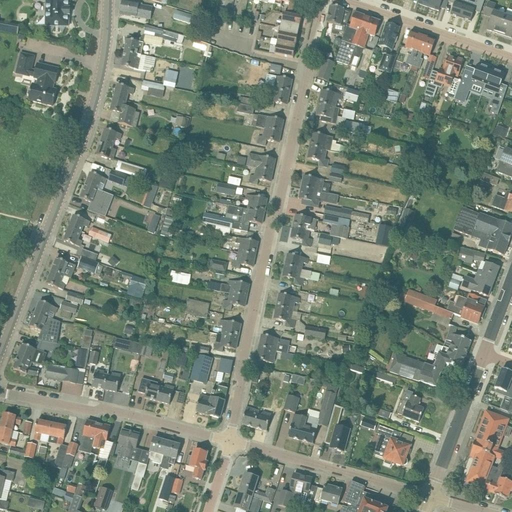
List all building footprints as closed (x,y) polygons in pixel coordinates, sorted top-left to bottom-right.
[(46,0),(45,26),(68,27),(69,0),(46,0)] [(139,4),(124,1),(122,0),(120,14),(151,20),(153,8),(139,5),(139,4)] [(431,0),(429,8),(439,11),(443,0),(431,0)] [(450,17),(459,20),(465,0),(450,0),(450,3),(454,4),(450,17)] [(478,0),(467,0),(460,21),(471,24),(475,12),(479,14),(484,2),(478,0)] [(487,30),(499,34),(506,15),(494,11),(496,5),(488,2),(484,15),(491,18),(487,30)] [(344,32),(346,27),(351,12),(344,9),(331,6),(327,23),(333,25),(331,34),(337,35),(338,31),(344,32)] [(175,11),(173,19),(191,24),(193,16),(175,11)] [(335,61),(350,67),(357,47),(368,17),(355,13),(350,28),(346,27),(344,32),(345,32),(342,41),(335,61)] [(292,16),(287,15),(283,14),(282,22),(277,21),(276,27),(299,32),(302,18),(297,17),(292,16)] [(511,17),(506,15),(499,34),(511,38),(511,37),(511,17)] [(380,22),(368,17),(357,47),(350,67),(357,69),(362,54),(366,55),(360,70),(367,72),(374,52),(364,49),(369,35),(374,37),(380,22)] [(399,28),(387,24),(379,47),(384,48),(382,54),(384,55),(379,70),(391,74),(397,56),(391,54),(399,28)] [(0,25),(0,31),(17,35),(18,29),(0,25)] [(144,29),(146,29),(145,36),(163,40),(176,44),(176,43),(182,45),(185,37),(144,25),(144,29)] [(299,32),(276,27),(275,33),(279,34),(278,41),(296,45),(299,32)] [(413,66),(423,37),(411,32),(406,48),(413,50),(411,56),(409,55),(406,64),(411,65),(413,66)] [(140,39),(128,36),(124,53),(137,56),(137,55),(141,55),(144,43),(162,47),(163,40),(145,36),(145,35),(140,39)] [(435,41),(423,37),(413,66),(411,65),(409,70),(417,72),(418,68),(420,69),(423,60),(420,59),(422,54),(430,56),(435,41)] [(296,45),(278,41),(273,40),(272,47),(276,48),(275,54),(293,58),(296,45)] [(197,42),(194,48),(206,52),(208,47),(197,42)] [(137,56),(124,53),(122,67),(143,71),(146,56),(141,55),(137,55),(137,56)] [(20,55),(15,74),(30,78),(30,77),(34,78),(33,78),(38,79),(37,86),(32,85),(31,89),(29,89),(27,95),(29,96),(28,101),(53,106),(57,91),(51,89),(53,82),(55,83),(59,70),(37,65),(35,72),(30,70),(33,58),(20,55)] [(429,81),(437,58),(431,56),(422,78),(429,81)] [(458,77),(463,62),(462,62),(462,60),(458,59),(458,60),(449,57),(444,70),(440,69),(436,82),(449,87),(446,97),(455,100),(461,81),(453,78),(454,76),(458,77)] [(334,63),(333,63),(324,60),(318,79),(328,82),(334,63)] [(455,100),(454,101),(462,104),(463,99),(466,100),(471,85),(483,89),(491,70),(478,65),(474,74),(465,70),(461,81),(455,100)] [(271,66),(270,73),(281,75),(282,68),(271,66)] [(491,70),(483,89),(484,89),(494,93),(489,107),(492,108),(490,113),(498,116),(508,87),(501,85),(505,75),(499,73),(500,71),(493,69),(492,70),(491,70)] [(178,73),(167,71),(164,86),(175,89),(178,73)] [(264,89),(273,91),(289,94),(292,80),(267,75),(264,89)] [(163,99),(165,89),(142,84),(141,90),(148,91),(147,96),(163,99)] [(438,87),(428,84),(425,95),(434,98),(438,87)] [(117,85),(114,98),(127,102),(128,94),(132,95),(134,89),(117,85)] [(348,89),(345,99),(357,103),(360,93),(348,89)] [(287,105),(289,94),(273,91),(271,99),(267,98),(266,106),(274,108),(275,103),(287,105)] [(322,91),(319,104),(336,108),(337,100),(342,101),(343,95),(322,91)] [(127,102),(114,98),(110,111),(123,115),(120,124),(135,128),(139,114),(134,112),(135,110),(125,107),(127,102)] [(253,107),(239,104),(237,112),(253,115),(255,107),(253,107)] [(336,108),(319,104),(316,116),(321,117),(320,122),(336,125),(340,109),(336,108)] [(355,112),(344,110),(342,118),(354,121),(355,112)] [(265,130),(281,134),(284,121),(259,116),(256,128),(265,130)] [(177,117),(175,127),(187,129),(189,119),(177,117)] [(383,131),(376,129),(365,127),(365,126),(346,122),(344,132),(375,138),(381,139),(383,131)] [(494,128),(492,135),(505,139),(508,130),(497,126),(496,129),(494,128)] [(105,129),(101,142),(113,146),(116,139),(120,140),(121,135),(105,129)] [(281,134),(265,130),(263,137),(259,136),(257,144),(266,146),(267,141),(279,143),(281,134)] [(310,148),(326,152),(326,151),(339,154),(340,145),(336,145),(337,142),(333,141),(334,138),(313,134),(310,148)] [(112,149),(113,146),(101,142),(97,155),(113,161),(116,150),(112,149)] [(325,160),(326,152),(310,148),(307,159),(320,161),(318,166),(327,168),(329,160),(325,160)] [(511,152),(505,149),(496,172),(511,178),(511,152)] [(249,154),(246,166),(257,168),(273,171),(275,160),(249,154)] [(238,157),(237,165),(245,166),(247,159),(238,157)] [(147,170),(119,162),(116,171),(144,180),(147,170)] [(345,167),(332,165),(331,173),(343,175),(345,167)] [(233,166),(232,173),(242,176),(244,169),(233,166)] [(259,180),(271,183),(273,171),(257,168),(255,176),(251,175),(249,183),(258,185),(259,180)] [(131,178),(112,171),(108,180),(127,188),(130,180),(131,178)] [(90,173),(85,186),(98,191),(100,183),(104,185),(106,179),(90,173)] [(499,179),(481,173),(478,180),(496,187),(499,179)] [(341,183),(343,177),(330,174),(329,181),(341,183)] [(301,188),(329,193),(331,185),(324,184),(325,181),(304,176),(301,188)] [(241,180),(229,177),(227,184),(240,187),(241,180)] [(173,182),(161,179),(159,186),(171,189),(173,182)] [(152,184),(143,207),(151,209),(159,187),(152,184)] [(236,187),(218,184),(216,193),(234,196),(236,187)] [(98,191),(85,186),(80,198),(96,205),(97,204),(102,206),(105,197),(97,193),(98,191)] [(329,193),(301,188),(299,199),(311,202),(310,206),(319,208),(320,203),(323,203),(337,206),(339,196),(329,194),(329,193)] [(511,192),(507,191),(504,199),(496,196),(492,207),(511,214),(511,192)] [(248,210),(264,214),(267,200),(247,195),(246,200),(250,201),(248,209),(248,210)] [(262,225),(264,214),(248,210),(248,209),(244,209),(229,206),(227,215),(242,218),(240,225),(249,227),(250,222),(262,225)] [(342,208),(341,210),(326,207),(324,215),(351,220),(356,221),(358,214),(352,213),(353,210),(342,208)] [(511,226),(462,208),(457,222),(509,242),(511,234),(511,226)] [(414,212),(405,209),(399,227),(409,230),(414,212)] [(205,213),(202,224),(205,224),(217,227),(219,217),(205,213)] [(350,221),(324,215),(322,223),(340,226),(337,237),(348,239),(350,228),(349,228),(350,221)] [(69,228),(81,233),(84,226),(87,227),(90,222),(74,216),(69,228)] [(293,228),(310,232),(314,232),(316,220),(296,216),(293,228)] [(219,217),(217,227),(231,230),(232,229),(233,221),(227,220),(227,218),(219,217)] [(162,236),(171,238),(176,222),(167,219),(162,236)] [(504,256),(509,242),(457,222),(453,231),(489,244),(487,250),(504,256)] [(151,223),(148,232),(154,235),(157,226),(151,223)] [(379,226),(375,245),(388,248),(392,228),(379,226)] [(215,233),(215,234),(237,238),(236,243),(225,241),(223,250),(239,253),(255,257),(258,243),(246,240),(248,232),(239,231),(232,229),(231,230),(217,227),(215,233)] [(78,240),(81,233),(69,228),(64,241),(80,247),(82,242),(78,240)] [(92,228),(89,236),(108,243),(111,236),(106,234),(107,231),(102,229),(101,232),(92,228)] [(308,239),(310,232),(293,228),(291,238),(303,241),(302,246),(310,248),(312,240),(308,239)] [(320,235),(318,244),(331,246),(331,244),(338,246),(340,239),(320,235)] [(95,263),(98,255),(83,250),(80,258),(82,258),(95,263)] [(484,256),(460,250),(458,261),(473,264),(474,260),(483,262),(484,256)] [(233,260),(231,268),(240,270),(241,265),(253,268),(255,257),(239,253),(237,261),(233,260)] [(285,266),(302,269),(303,263),(307,264),(308,259),(287,255),(285,266)] [(329,265),(330,257),(318,255),(317,263),(329,265)] [(100,264),(82,258),(79,268),(96,274),(100,264)] [(52,271),(64,276),(66,269),(71,271),(73,265),(57,259),(52,271)] [(226,264),(211,261),(210,268),(225,271),(226,264)] [(479,271),(476,278),(484,281),(484,282),(493,285),(499,268),(487,264),(483,273),(479,271)] [(302,286),(304,279),(300,278),(302,269),(285,266),(283,277),(295,280),(294,285),(302,286)] [(61,283),(64,276),(52,271),(47,284),(63,290),(65,285),(61,283)] [(189,285),(191,276),(172,272),(170,282),(189,285)] [(133,277),(129,290),(132,291),(131,296),(142,300),(147,281),(133,277)] [(488,297),(493,285),(484,282),(484,281),(476,278),(475,281),(466,277),(462,287),(488,297)] [(452,279),(448,288),(457,292),(461,282),(452,279)] [(220,291),(230,293),(247,296),(249,285),(228,281),(227,286),(221,284),(220,291)] [(365,287),(362,298),(369,299),(371,289),(365,287)] [(407,296),(405,302),(433,313),(435,307),(437,301),(409,290),(407,296)] [(82,305),(85,297),(68,293),(66,301),(82,305)] [(245,308),(247,296),(230,293),(229,301),(224,300),(223,309),(231,310),(232,305),(245,308)] [(276,307),(293,310),(294,303),(298,304),(300,299),(279,294),(276,307)] [(449,304),(447,311),(461,317),(461,318),(478,324),(481,316),(483,317),(487,307),(485,306),(487,301),(470,295),(468,300),(459,296),(456,304),(455,306),(449,304)] [(187,300),(186,307),(208,312),(210,304),(187,300)] [(40,302),(35,314),(47,319),(47,318),(50,312),(56,315),(58,309),(40,302)] [(76,314),(78,307),(62,302),(60,309),(76,314)] [(185,314),(207,319),(208,312),(186,307),(185,314)] [(291,320),(293,310),(276,307),(274,319),(286,322),(285,327),(293,329),(295,321),(291,320)] [(35,314),(30,327),(39,331),(42,331),(46,333),(43,342),(57,344),(61,323),(59,322),(52,320),(47,318),(47,319),(35,314)] [(223,326),(222,334),(238,337),(241,325),(220,320),(219,325),(223,326)] [(451,326),(447,340),(453,343),(450,350),(466,355),(471,342),(455,336),(457,328),(451,326)] [(325,340),(327,331),(306,327),(305,336),(325,340)] [(209,333),(207,342),(215,343),(214,350),(223,352),(224,347),(236,350),(238,337),(222,334),(221,335),(209,333)] [(259,348),(276,351),(288,354),(289,345),(277,343),(278,339),(262,336),(259,348)] [(116,339),(114,349),(122,351),(124,341),(116,339)] [(135,343),(132,353),(140,355),(143,345),(135,343)] [(23,345),(18,357),(32,363),(42,366),(47,354),(44,353),(39,351),(37,350),(32,349),(23,345)] [(396,355),(390,372),(427,384),(436,387),(439,379),(446,364),(461,370),(466,355),(450,350),(445,348),(444,347),(444,348),(437,346),(432,359),(439,361),(439,362),(436,368),(396,355)] [(210,349),(197,347),(196,353),(209,356),(210,349)] [(273,364),(276,351),(259,348),(256,360),(273,364)] [(79,349),(76,367),(85,368),(88,351),(79,349)] [(99,354),(91,352),(89,364),(97,366),(99,354)] [(180,353),(177,362),(185,364),(188,356),(180,353)] [(18,357),(13,369),(20,372),(20,374),(21,375),(23,376),(25,376),(27,375),(27,374),(38,376),(39,371),(39,370),(30,369),(32,363),(18,357)] [(209,373),(210,370),(210,368),(211,366),(211,364),(212,362),(208,361),(205,360),(202,359),(199,358),(196,358),(189,381),(205,386),(206,386),(206,385),(206,384),(209,373)] [(222,359),(219,373),(230,375),(233,361),(222,359)] [(352,365),(351,371),(362,374),(364,369),(352,365)] [(48,367),(48,368),(46,378),(63,381),(77,384),(79,372),(65,369),(65,370),(48,367)] [(511,373),(502,370),(495,389),(497,390),(495,394),(511,399),(511,381),(511,382),(511,380),(511,373)] [(105,390),(108,376),(103,375),(104,372),(96,371),(92,388),(105,390)] [(266,379),(278,383),(281,375),(270,371),(266,379)] [(173,382),(174,375),(165,372),(163,379),(173,382)] [(285,373),(283,382),(291,384),(293,375),(285,373)] [(377,373),(375,379),(395,385),(397,379),(377,373)] [(108,376),(105,390),(117,393),(121,376),(112,374),(112,377),(108,376)] [(294,374),(293,383),(305,385),(306,377),(294,374)] [(142,380),(138,393),(146,395),(145,398),(157,402),(161,388),(157,387),(158,384),(149,382),(142,380)] [(338,387),(328,384),(321,411),(331,414),(338,387)] [(161,388),(157,402),(170,405),(174,388),(166,386),(165,389),(161,388)] [(212,404),(209,416),(220,419),(225,402),(228,389),(221,387),(219,393),(213,391),(211,399),(210,404),(212,404)] [(178,401),(184,403),(186,393),(181,392),(178,401)] [(196,412),(209,416),(212,404),(210,404),(211,399),(200,396),(196,412)] [(276,396),(273,408),(282,411),(285,398),(276,396)] [(289,397),(288,397),(284,411),(295,414),(299,399),(289,396),(289,397)] [(409,403),(403,401),(398,415),(402,416),(402,417),(419,423),(424,409),(418,407),(421,399),(411,396),(409,403)] [(335,406),(324,444),(325,444),(331,446),(330,449),(344,453),(350,430),(338,427),(337,426),(338,423),(338,422),(332,420),(333,413),(339,415),(341,409),(342,409),(343,410),(344,409),(335,406)] [(242,425),(254,428),(258,414),(254,413),(255,410),(247,408),(242,425)] [(380,410),(378,416),(389,420),(392,414),(380,410)] [(262,415),(258,414),(254,428),(267,432),(271,415),(263,412),(262,415)] [(472,449),(495,458),(495,457),(503,461),(506,453),(497,450),(502,437),(508,440),(511,430),(511,427),(507,426),(509,420),(486,412),(472,449)] [(4,414),(0,428),(13,431),(14,424),(20,425),(22,419),(16,417),(4,414)] [(288,437),(300,441),(307,417),(301,415),(300,417),(294,415),(288,437)] [(307,417),(300,441),(313,444),(319,420),(307,417)] [(364,417),(361,426),(374,431),(377,422),(364,417)] [(49,436),(52,424),(37,421),(35,433),(36,434),(34,440),(40,442),(42,435),(49,436)] [(83,436),(80,448),(88,450),(87,453),(91,454),(92,451),(99,424),(87,421),(85,431),(83,436)] [(26,422),(23,435),(29,436),(32,424),(26,422)] [(67,427),(52,424),(49,436),(57,438),(56,445),(62,446),(64,439),(64,440),(67,427)] [(91,454),(91,455),(97,456),(99,457),(99,458),(108,460),(113,445),(113,444),(107,442),(108,437),(111,427),(99,424),(92,451),(91,454)] [(400,434),(378,426),(376,434),(392,439),(389,447),(380,444),(376,456),(384,459),(384,460),(386,461),(384,464),(391,466),(392,463),(403,467),(403,466),(405,466),(408,464),(407,460),(405,460),(410,448),(403,445),(404,443),(398,441),(400,434)] [(13,431),(0,428),(0,429),(0,443),(9,446),(9,445),(15,447),(17,441),(11,439),(13,431)] [(123,430),(120,440),(119,445),(124,447),(121,458),(130,461),(134,449),(136,450),(140,435),(123,430)] [(151,452),(149,459),(154,460),(153,463),(161,465),(163,456),(167,442),(154,439),(151,452)] [(161,465),(160,468),(168,471),(170,465),(174,466),(176,459),(177,455),(180,446),(167,442),(163,456),(161,465)] [(69,443),(67,451),(63,467),(70,469),(73,457),(74,457),(77,445),(69,443)] [(37,445),(28,444),(26,452),(25,458),(34,460),(37,445)] [(40,447),(38,454),(46,455),(47,448),(40,447)] [(26,452),(10,448),(9,454),(25,458),(26,452)] [(495,458),(472,449),(469,457),(475,459),(466,483),(495,494),(495,495),(501,497),(507,481),(511,469),(499,465),(497,469),(491,467),(495,458)] [(62,470),(63,467),(67,451),(59,450),(54,468),(62,470)] [(193,457),(188,456),(185,466),(196,469),(193,479),(201,481),(204,471),(205,471),(207,463),(205,463),(208,453),(195,450),(193,457)] [(132,487),(131,489),(138,491),(142,478),(143,478),(147,466),(139,464),(135,476),(136,476),(132,487)] [(0,489),(1,490),(4,482),(12,484),(15,473),(14,473),(8,472),(0,469),(0,489)] [(52,481),(55,473),(46,470),(44,478),(52,481)] [(240,493),(259,499),(271,503),(275,491),(268,489),(266,494),(254,491),(258,478),(246,474),(240,493)] [(313,500),(318,488),(310,486),(312,479),(294,474),(289,494),(282,492),(279,505),(288,508),(290,501),(295,502),(297,496),(301,497),(303,491),(308,492),(306,499),(313,500)] [(167,477),(160,499),(168,502),(175,480),(167,477)] [(183,482),(176,479),(172,493),(179,495),(183,482)] [(511,482),(507,481),(501,497),(507,499),(510,492),(511,492),(511,491),(511,482)] [(365,488),(351,483),(343,503),(351,506),(351,508),(349,508),(348,509),(343,506),(340,511),(358,511),(363,500),(365,501),(367,497),(365,496),(366,493),(363,492),(365,488)] [(79,485),(68,511),(92,511),(94,509),(90,508),(88,511),(78,511),(84,499),(82,498),(86,487),(79,485)] [(318,488),(313,500),(314,501),(321,503),(321,501),(338,506),(343,490),(325,485),(324,490),(318,488)] [(94,507),(107,511),(113,492),(101,488),(94,507)] [(0,496),(1,490),(0,489),(0,509),(4,511),(4,510),(7,511),(9,503),(0,500),(0,496)] [(245,511),(255,511),(259,499),(240,493),(234,509),(245,511)] [(37,500),(35,507),(39,508),(43,509),(45,502),(37,500)] [(365,501),(363,500),(358,511),(386,511),(387,509),(365,501)]
